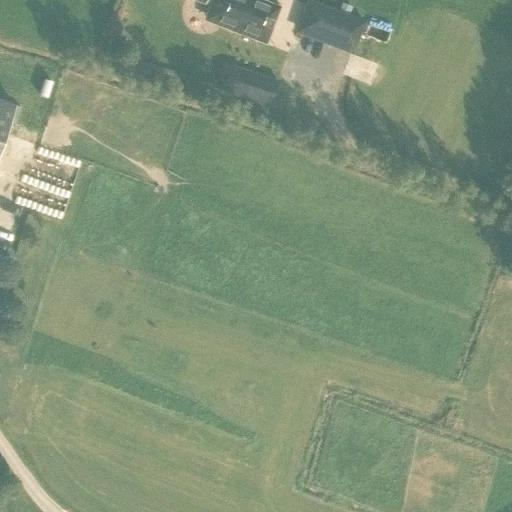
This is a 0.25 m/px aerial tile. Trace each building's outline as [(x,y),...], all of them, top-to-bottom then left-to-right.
[(202,20),(221,27),(264,44),(278,10),(250,0),(194,0),(208,5),(202,20)] [(304,0),(292,33),(349,55),(362,21),(305,0),(304,0)] [(381,63),(355,53),(346,75),(373,85),(381,63)] [(229,66),(221,91),(268,106),(277,81),(229,66)] [(0,144),(14,106),(0,101),(0,144)]
